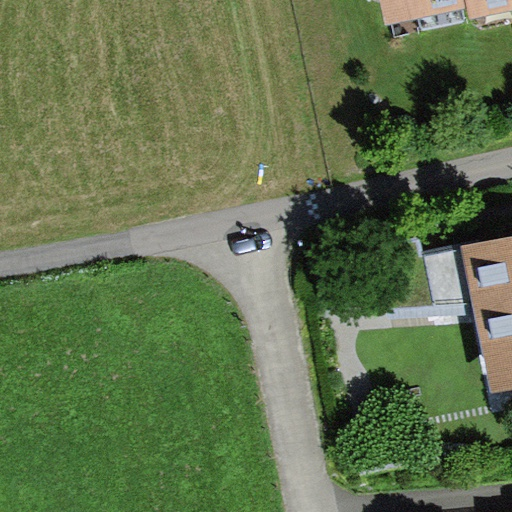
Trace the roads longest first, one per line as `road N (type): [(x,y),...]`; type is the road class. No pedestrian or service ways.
road 1 (residential): [(235,224),(511,165)]
road 2 (residential): [(235,224),(0,268)]
